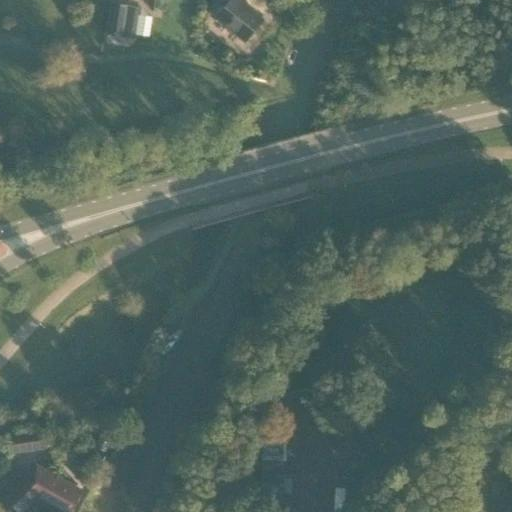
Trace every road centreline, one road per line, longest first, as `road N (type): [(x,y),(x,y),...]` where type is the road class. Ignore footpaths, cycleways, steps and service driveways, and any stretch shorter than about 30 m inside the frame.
road 1 (primary): [(0,268),(207,183)]
road 2 (primary): [(207,183),(0,235)]
road 3 (primary): [(511,109),(320,153)]
